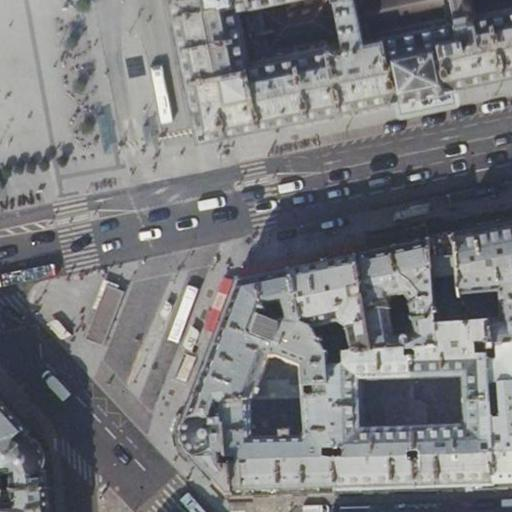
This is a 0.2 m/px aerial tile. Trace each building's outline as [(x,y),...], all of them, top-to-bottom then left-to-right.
[(511,0),(171,0),(196,133),(217,129),(428,85),(511,67),(511,0)] [(511,222),(511,212),(491,217),(493,227),(511,222)] [(511,222),(493,227),(455,235),(461,323),(488,322),(489,343),(511,341),(511,222)] [(455,235),(453,225),(428,230),(430,240),(443,237),(455,235)] [(406,245),(404,234),(365,242),(368,253),(406,245)] [(443,237),(430,240),(429,240),(438,348),(412,350),(413,379),(464,377),(467,425),(415,427),(416,490),(451,489),(496,487),(486,343),(489,343),(488,322),(461,323),(455,235),(443,237)] [(429,240),(406,245),(368,253),(364,254),(357,255),(373,352),(412,350),(438,348),(429,240)] [(325,262),(290,269),(302,325),(312,329),(328,356),(373,352),(357,255),(325,262)] [(217,336),(238,281),(278,272),(277,264),(232,273),(209,333),(217,336)] [(199,465),(214,482),(228,469),(223,407),(229,401),(252,400),(251,398),(304,396),(305,396),(304,386),(330,385),(328,356),(312,329),(302,325),(290,269),(278,272),(238,281),(217,336),(185,419),(187,420),(185,424),(182,429),(181,437),(182,444),(185,450),(189,456),(199,465)] [(511,341),(489,343),(486,343),(496,487),(511,486),(511,341)] [(413,379),(412,350),(373,352),(328,356),(330,385),(338,493),(377,491),(416,490),(415,427),(362,429),(361,380),(413,379)] [(338,493),(330,385),(304,386),(305,396),(304,396),(306,432),(303,437),(293,437),(293,431),(282,431),(282,437),(254,438),(252,400),(229,401),(223,407),(228,469),(214,482),(219,487),(228,496),(279,495),(338,493)] [(414,394),(414,417),(422,417),(421,394),(414,394)] [(0,397),(0,511),(52,511),(50,472),(46,473),(48,470),(49,468),(50,465),(50,459),(49,453),(48,450),(46,447),(42,443),(39,441),(34,438),(29,437),(33,434),(6,403),(0,397)]
